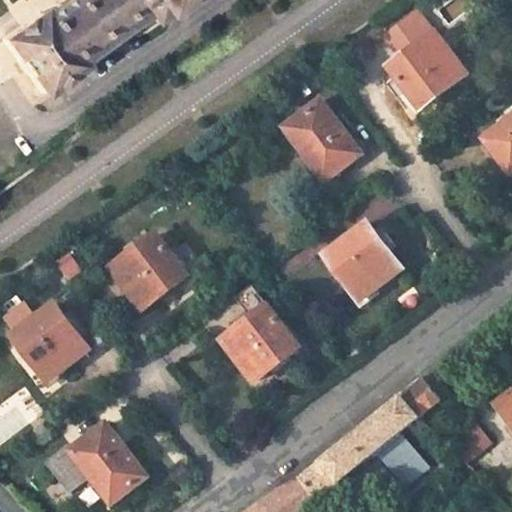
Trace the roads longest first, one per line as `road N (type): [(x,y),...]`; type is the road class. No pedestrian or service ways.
road 1 (unclassified): [(496,283),(230,491)]
road 2 (unclassified): [(496,283),(417,176)]
road 3 (unclassified): [(230,491),(154,382)]
